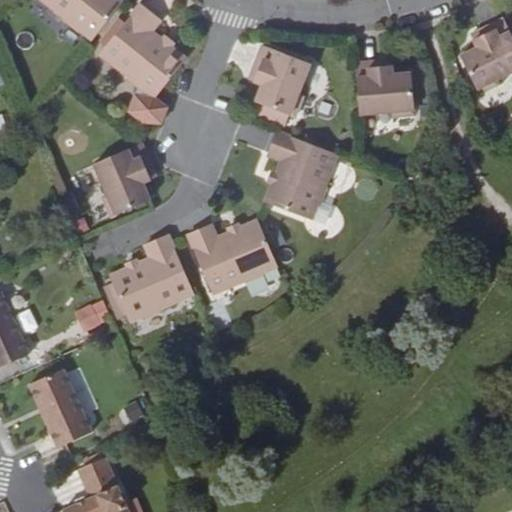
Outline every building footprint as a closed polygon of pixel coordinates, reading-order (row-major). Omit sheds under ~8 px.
[(69,40),(80,49),(112,10),(99,0),(30,0),(26,6),(52,27),(51,28),(68,42),(69,40)] [(132,100),(145,110),(176,70),(161,59),(152,51),(142,44),(152,32),(130,15),(115,34),(110,30),(90,55),(95,59),(89,66),(117,87),(116,89),(131,101),(132,100)] [(503,95),(511,90),(511,32),(488,44),(491,50),(483,54),(487,61),(470,70),(490,108),(506,101),(503,95)] [(311,59),(263,38),(253,63),(259,66),(256,75),(265,78),(258,97),(260,97),(255,108),(285,121),(290,110),(296,112),(302,96),(297,94),(311,59)] [(479,48),(483,54),(491,50),(488,44),(479,48)] [(157,47),(152,51),(161,59),(165,54),(157,47)] [(249,72),(256,75),(259,66),(253,63),(249,72)] [(382,72),(392,70),(391,63),(382,64),(382,72)] [(354,66),(358,118),(385,117),(394,116),(394,122),(412,122),(409,77),(392,79),(392,70),(382,72),(382,64),(354,66)] [(341,172),(347,159),(300,141),(293,159),(289,169),(284,181),(270,176),(260,200),(321,224),(333,192),(335,192),(343,172),(341,172)] [(141,169),(148,166),(137,143),(90,163),(106,197),(100,200),(107,216),(146,199),(139,181),(145,178),(141,169)] [(283,167),(289,169),(293,159),(288,156),(283,167)] [(152,175),(148,166),(141,169),(145,178),(152,175)] [(261,273),(276,267),(257,222),(240,229),(229,233),(214,240),(208,226),(185,237),(211,296),(242,282),(243,284),(262,275),(261,273)] [(227,228),(229,233),(240,229),(238,223),(227,228)] [(179,299),(192,293),(169,241),(167,234),(142,245),(148,259),(136,264),(125,268),(107,275),(128,320),(159,307),(160,309),(180,301),(179,299)] [(123,263),(125,268),(136,264),(134,259),(123,263)] [(0,367),(32,353),(3,291),(0,292),(0,367)] [(74,310),(83,331),(111,319),(102,298),(74,310)] [(50,412),(46,414),(60,448),(95,433),(66,369),(32,383),(41,405),(46,402),(50,412)] [(41,405),(46,414),(50,412),(46,402),(41,405)] [(83,468),(101,460),(99,454),(81,461),(83,468)] [(92,498),(65,509),(65,511),(130,511),(106,458),(101,460),(83,468),(79,470),(92,498)]
